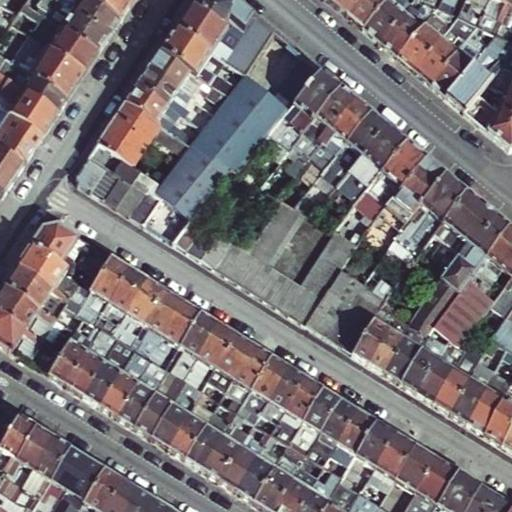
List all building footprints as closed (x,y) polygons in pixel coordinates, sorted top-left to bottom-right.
[(0,0),(5,3),(2,8),(18,19),(22,12),(6,2),(7,0),(0,0)] [(33,0),(51,11),(43,23),(97,59),(108,42),(44,0),(33,0)] [(56,0),(44,0),(108,42),(119,25),(86,3),(82,0),(58,0),(58,1),(56,0)] [(87,0),(86,3),(119,25),(130,10),(115,0),(87,0)] [(115,0),(130,10),(136,0),(115,0)] [(195,0),(189,10),(222,32),(227,24),(237,32),(235,35),(241,39),(253,20),(228,0),(195,0)] [(337,0),(331,8),(346,20),(361,0),(337,0)] [(361,0),(346,20),(362,33),(386,3),(382,0),(361,0)] [(379,46),(404,15),(395,8),(401,0),(388,0),(386,3),(362,33),(379,46)] [(415,1),(413,0),(409,0),(404,7),(408,10),(415,1)] [(430,0),(418,0),(417,2),(421,3),(428,7),(436,11),(438,6),(430,1),(430,0)] [(436,11),(437,11),(451,18),(456,21),(460,12),(453,9),(457,0),(441,0),(438,6),(436,11)] [(476,30),(489,0),(465,0),(465,2),(472,6),(467,16),(460,12),(456,21),(457,21),(465,24),(476,30)] [(494,39),(499,29),(511,0),(489,0),(476,30),(480,32),(485,34),(494,39)] [(511,0),(499,29),(511,35),(511,34),(511,0)] [(415,1),(408,10),(412,13),(421,3),(417,2),(415,1)] [(414,24),(404,15),(379,46),(396,61),(437,11),(436,11),(428,7),(414,24)] [(53,43),(47,52),(85,77),(97,59),(43,23),(24,10),(22,12),(18,19),(11,29),(19,34),(25,25),(53,43)] [(189,10),(174,33),(211,58),(243,79),(243,78),(272,36),(253,20),(241,39),(235,35),(232,39),(222,32),(189,10)] [(451,18),(437,11),(396,61),(413,75),(449,31),(444,27),(451,18)] [(449,31),(413,75),(429,88),(457,54),(469,40),(459,31),(465,24),(457,21),(449,31)] [(16,39),(19,34),(11,29),(8,34),(16,39)] [(174,33),(158,56),(190,77),(197,82),(203,86),(207,89),(214,78),(203,70),(211,58),(174,33)] [(0,45),(0,60),(66,105),(85,77),(47,52),(41,62),(5,38),(0,45)] [(495,78),(502,69),(511,57),(511,47),(496,40),(492,44),(501,49),(491,61),(483,55),(473,67),(445,101),(464,116),(470,108),(474,104),(481,95),(487,87),(492,82),(495,78)] [(445,101),(473,67),(457,54),(429,88),(445,101)] [(158,56),(147,72),(179,94),(190,77),(158,56)] [(511,57),(502,69),(511,74),(511,57)] [(0,74),(3,77),(0,80),(9,87),(57,119),(66,105),(0,60),(0,74)] [(287,115),(314,83),(297,69),(271,101),(287,115)] [(511,74),(502,69),(495,78),(510,85),(505,95),(511,98),(511,74)] [(147,72),(137,88),(169,110),(179,94),(147,72)] [(279,139),(292,149),(339,91),(320,75),(314,83),(287,115),(282,121),(289,127),(279,139)] [(236,177),(282,121),(287,115),(271,101),(243,78),(243,79),(234,92),(226,102),(215,117),(208,127),(204,133),(192,150),(225,170),(236,177)] [(234,92),(214,78),(207,89),(226,102),(234,92)] [(0,113),(41,142),(57,119),(9,87),(0,80),(0,113)] [(203,86),(197,82),(194,86),(201,90),(203,86)] [(497,84),(492,82),(487,87),(494,90),(497,84)] [(478,106),(496,114),(511,121),(511,98),(505,95),(494,90),(487,87),(481,95),(474,104),(478,106)] [(169,110),(137,88),(125,106),(157,127),(169,110)] [(309,161),(355,104),(339,91),(292,149),(299,155),(279,178),(288,186),(309,161)] [(326,150),(337,158),(371,117),(355,104),(309,161),(314,165),(326,150)] [(125,106),(97,148),(132,169),(153,138),(180,156),(186,146),(178,141),(157,127),(125,106)] [(511,152),(511,121),(496,114),(478,106),(475,110),(470,108),(464,116),(509,153),(511,152)] [(0,153),(23,169),(41,142),(0,113),(0,153)] [(184,120),(190,124),(204,133),(208,127),(188,114),(184,120)] [(338,185),(385,129),(371,117),(337,158),(324,173),(333,181),(328,187),(334,191),(338,185)] [(204,133),(190,124),(178,141),(186,146),(192,150),(204,133)] [(363,183),(371,189),(406,146),(385,129),(338,185),(352,196),(363,183)] [(201,205),(225,170),(192,150),(186,146),(180,156),(160,185),(199,209),(201,205)] [(371,189),(355,208),(374,224),(386,210),(425,162),(406,146),(371,189)] [(88,162),(105,173),(117,182),(129,190),(131,188),(144,196),(145,194),(151,197),(159,186),(132,169),(97,148),(88,162)] [(0,195),(4,198),(23,169),(0,153),(0,195)] [(77,189),(89,196),(105,173),(88,162),(76,180),(77,189)] [(407,226),(445,178),(425,162),(386,210),(407,226)] [(89,196),(102,204),(117,182),(105,173),(89,196)] [(445,178),(407,226),(396,240),(406,248),(385,280),(396,288),(428,245),(465,195),(445,178)] [(102,204),(115,212),(129,190),(117,182),(102,204)] [(115,212),(128,220),(144,196),(131,188),(129,190),(115,212)] [(159,203),(151,197),(145,194),(144,196),(128,220),(142,229),(159,203)] [(434,331),(508,230),(465,195),(428,245),(454,265),(409,328),(412,330),(428,340),(434,331)] [(280,203),(261,234),(254,244),(247,255),(256,261),(268,268),(271,270),(304,217),(280,203)] [(213,213),(201,205),(199,209),(191,221),(203,228),(213,213)] [(173,248),(187,256),(204,228),(203,228),(191,221),(173,248)] [(204,228),(187,256),(200,264),(217,236),(204,228)] [(41,231),(29,249),(67,272),(72,264),(98,281),(110,262),(56,229),(41,231)] [(498,278),(508,285),(511,279),(511,233),(508,230),(434,331),(461,351),(474,333),(495,303),(485,296),(498,278)] [(375,238),(368,233),(362,240),(356,248),(364,253),(375,238)] [(340,273),(349,259),(356,248),(334,235),(300,288),(307,292),(322,301),(329,291),(336,280),(340,273)] [(200,264),(212,272),(230,244),(217,236),(200,264)] [(212,272),(226,280),(243,252),(230,244),(212,272)] [(67,272),(29,249),(16,269),(69,302),(75,306),(81,310),(85,302),(80,299),(84,293),(63,280),(67,272)] [(226,280),(239,288),(256,261),(247,255),(243,252),(226,280)] [(239,288),(251,295),(268,268),(256,261),(239,288)] [(107,307),(128,273),(110,262),(98,281),(89,296),(107,307)] [(251,295),(264,304),(281,276),(271,270),(268,268),(251,295)] [(69,302),(16,269),(2,291),(55,323),(69,302)] [(125,318),(146,284),(128,273),(107,307),(112,309),(104,322),(113,327),(106,337),(107,338),(111,340),(118,330),(125,318)] [(322,301),(305,328),(352,357),(373,323),(349,308),(361,287),(340,273),(336,280),(329,291),(322,301)] [(264,304),(276,311),(294,284),(281,276),(264,304)] [(511,279),(508,285),(511,287),(511,291),(502,307),(511,313),(511,279)] [(143,329),(164,295),(146,284),(125,318),(135,324),(143,329)] [(276,311),(290,319),(307,292),(300,288),(294,284),(276,311)] [(55,323),(2,291),(0,293),(0,319),(41,344),(55,323)] [(305,328),(322,301),(307,292),(290,319),(305,328)] [(153,352),(161,340),(182,306),(164,295),(143,329),(148,332),(134,355),(140,358),(147,363),(153,352)] [(85,302),(81,310),(76,316),(75,318),(93,329),(107,307),(89,296),(85,302)] [(81,310),(75,306),(71,313),(76,316),(81,310)] [(179,351),(200,317),(182,306),(161,340),(179,351)] [(217,328),(200,317),(179,351),(185,355),(197,362),(217,328)] [(118,330),(123,333),(128,336),(135,324),(125,318),(118,330)] [(41,344),(0,319),(0,349),(27,367),(34,356),(42,361),(49,349),(41,344)] [(397,338),(389,333),(368,367),(384,377),(412,330),(409,328),(397,320),(394,325),(402,329),(397,338)] [(62,328),(55,323),(41,344),(49,349),(62,328)] [(368,367),(389,333),(373,323),(352,357),(368,367)] [(511,328),(507,325),(494,345),(511,355),(511,328)] [(214,373),(235,339),(217,328),(197,362),(209,370),(214,373)] [(75,335),(71,341),(61,357),(58,362),(48,379),(66,391),(101,334),(94,330),(87,343),(75,335)] [(123,333),(118,330),(111,340),(117,344),(123,333)] [(428,340),(412,330),(384,377),(399,386),(420,352),(428,340)] [(71,341),(75,335),(70,333),(66,338),(71,341)] [(450,418),(471,383),(474,378),(470,376),(476,361),(470,358),(482,338),(474,333),(461,351),(465,354),(459,364),(433,407),(450,418)] [(106,337),(101,334),(66,391),(83,401),(111,356),(100,349),(107,338),(106,337)] [(253,350),(235,339),(214,373),(232,384),(253,350)] [(161,340),(153,352),(159,355),(152,366),(165,374),(172,363),(179,351),(161,340)] [(511,355),(494,345),(490,351),(507,361),(511,355)] [(253,350),(232,384),(243,391),(249,395),(270,361),(253,350)] [(111,356),(83,401),(100,411),(134,355),(129,351),(122,363),(111,356)] [(159,355),(153,352),(147,363),(151,365),(152,366),(159,355)] [(399,386),(416,397),(441,358),(438,356),(433,360),(420,352),(399,386)] [(140,358),(134,355),(100,411),(116,422),(144,376),(148,369),(137,363),(140,358)] [(165,374),(177,381),(184,370),(190,374),(197,362),(185,355),(178,366),(172,363),(165,374)] [(433,407),(459,364),(447,357),(445,360),(441,358),(416,397),(433,407)] [(261,401),(268,406),(288,372),(270,361),(249,395),(261,401)] [(190,374),(195,377),(202,381),(209,370),(197,362),(190,374)] [(177,381),(183,385),(190,374),(184,370),(177,381)] [(265,420),(277,428),(305,382),(288,372),(268,406),(261,417),(254,428),(259,431),(265,420)] [(207,400),(212,403),(219,392),(225,396),(232,384),(214,373),(201,396),(203,397),(207,400)] [(188,388),(195,377),(190,374),(183,385),(186,386),(188,388)] [(144,376),(116,422),(134,433),(155,398),(162,388),(144,376)] [(300,426),(322,392),(305,382),(277,428),(271,439),(276,442),(283,431),(293,438),(300,426)] [(466,428),(487,393),(471,383),(450,418),(466,428)] [(225,396),(230,398),(236,402),(243,391),(232,384),(225,396)] [(162,403),(155,398),(134,433),(151,443),(172,409),(183,391),(174,385),(162,403)] [(501,449),(511,431),(511,391),(505,404),(484,438),(501,449)] [(212,403),(219,407),(225,396),(219,392),(212,403)] [(300,426),(318,437),(339,403),(322,392),(300,426)] [(172,409),(151,443),(168,454),(203,397),(201,396),(197,393),(190,404),(184,400),(177,412),(172,409)] [(484,438),(505,404),(487,393),(466,428),(484,438)] [(223,409),(230,398),(225,396),(219,407),(223,409)] [(168,454),(185,464),(212,418),(201,411),(207,400),(203,397),(168,454)] [(254,413),(261,417),(268,406),(261,401),(254,413)] [(339,403),(318,437),(328,443),(337,449),(357,414),(339,403)] [(0,444),(2,446),(18,420),(6,412),(0,421),(0,444)] [(261,417),(254,413),(247,424),(254,428),(261,417)] [(185,464),(202,475),(223,441),(237,418),(236,417),(231,414),(224,425),(212,418),(185,464)] [(337,449),(331,458),(335,461),(341,451),(356,460),(376,426),(357,414),(337,449)] [(235,440),(246,423),(237,418),(223,441),(240,451),(244,446),(235,440)] [(0,478),(5,481),(35,430),(18,420),(2,446),(0,450),(0,478)] [(395,437),(376,426),(356,460),(342,483),(340,485),(347,490),(365,466),(374,472),(395,437)] [(0,497),(13,506),(22,491),(53,441),(35,430),(5,481),(0,489),(0,497)] [(511,431),(501,449),(511,455),(511,431)] [(220,486),(236,496),(257,461),(271,439),(266,436),(260,446),(252,442),(245,454),(240,451),(220,486)] [(318,437),(305,460),(319,468),(323,462),(318,459),(328,443),(318,437)] [(367,484),(387,497),(414,449),(395,437),(374,472),(367,484)] [(271,439),(257,461),(273,471),(281,459),(272,453),(278,443),(276,442),(271,439)] [(53,441),(22,491),(30,497),(23,508),(28,511),(33,511),(35,510),(40,502),(70,452),(53,441)] [(202,475),(220,486),(240,451),(223,441),(202,475)] [(287,449),(281,459),(298,469),(304,459),(287,449)] [(436,462),(414,449),(387,497),(382,505),(379,510),(382,511),(390,511),(404,490),(416,497),(436,462)] [(79,511),(103,473),(70,452),(40,502),(54,511),(39,511),(35,510),(33,511),(79,511)] [(252,506),(262,511),(272,511),(291,482),(298,469),(281,459),(273,471),(252,506)] [(298,469),(291,482),(309,494),(320,476),(323,471),(319,468),(305,460),(304,459),(298,469)] [(252,506),(273,471),(257,461),(236,496),(252,506)] [(417,511),(424,502),(435,510),(456,475),(436,462),(416,497),(407,511),(408,511),(417,511)] [(103,511),(120,483),(103,473),(79,511),(103,511)] [(467,511),(480,490),(456,475),(435,510),(434,511),(467,511)] [(298,511),(309,494),(291,482),(272,511),(298,511)] [(126,511),(138,494),(120,483),(103,511),(126,511)] [(331,483),(320,500),(328,505),(339,488),(331,483)] [(324,511),(339,511),(338,511),(346,498),(351,501),(355,494),(352,493),(347,490),(340,485),(339,488),(328,505),(324,511)] [(356,486),(352,493),(355,494),(359,497),(363,490),(356,486)] [(488,511),(496,499),(480,490),(467,511),(488,511)] [(138,494),(126,511),(150,511),(155,505),(138,494)] [(324,511),(328,505),(320,500),(309,494),(298,511),(324,511)] [(0,511),(15,511),(18,508),(13,506),(0,497),(0,506),(2,508),(0,511)] [(511,511),(511,509),(496,499),(488,511),(511,511)] [(374,511),(377,508),(369,503),(363,511),(374,511)]
